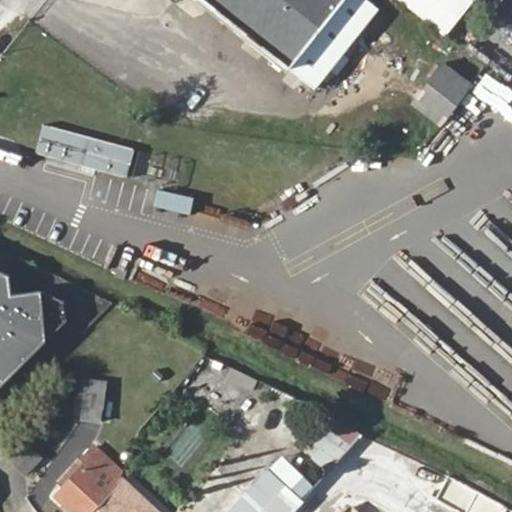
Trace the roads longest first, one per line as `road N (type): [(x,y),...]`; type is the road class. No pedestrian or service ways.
road 1 (unknown): [(66,0),(156,54),(292,94)]
road 2 (unknown): [(434,511),(355,476),(340,478),(302,511)]
